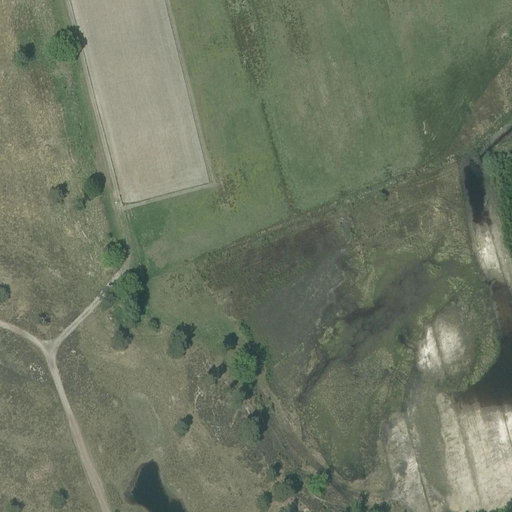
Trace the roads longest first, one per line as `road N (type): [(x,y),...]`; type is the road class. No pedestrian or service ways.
road 1 (track): [(102,511),(47,357),(31,338),(0,325)]
road 2 (track): [(47,357),(132,250)]
